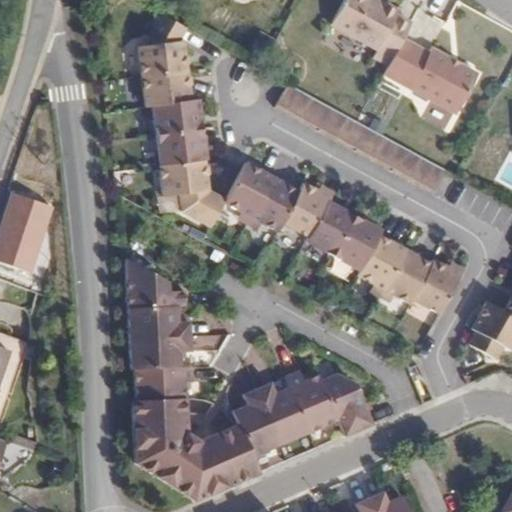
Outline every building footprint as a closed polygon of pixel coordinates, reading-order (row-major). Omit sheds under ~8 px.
[(413,22),(400,15),(402,11),(381,0),(345,0),(334,22),(380,48),(395,56),(404,38),(413,22)] [(208,192),(196,102),(189,103),(180,44),(176,41),(183,30),(163,20),(158,17),(145,39),(147,48),(135,50),(144,110),(151,108),(161,169),(159,169),(164,200),(180,198),(182,211),(209,227),(222,202),(224,201),(208,192)] [(459,111),(480,72),(432,47),(430,52),(404,38),(395,56),(391,62),(386,72),(459,111)] [(391,62),(395,56),(380,48),(377,55),(391,62)] [(360,120),(290,83),(278,107),(436,191),(449,167),(360,120)] [(380,230),(328,200),(329,198),(317,191),(303,183),(298,193),(244,163),(224,201),(222,202),(240,212),(261,223),(277,232),(282,224),(307,238),(305,241),(358,270),(356,273),(372,282),(394,293),(410,301),(412,297),(439,312),(460,271),(447,264),(433,257),(431,260),(379,232),(380,230)] [(329,198),(332,191),(320,185),(317,191),(329,198)] [(0,261),(33,272),(55,203),(11,189),(0,222),(0,261)] [(166,282),(123,258),(131,368),(134,368),(137,399),(133,399),(138,466),(194,504),(260,477),(254,460),(338,427),(344,439),(374,427),(356,382),(339,373),(323,381),(320,375),(305,382),(300,372),(287,378),(292,388),(277,395),(272,385),(245,397),(250,407),(235,414),(241,426),(202,444),(196,441),(183,434),(179,382),(190,381),(188,366),(178,367),(177,351),(187,350),(185,320),(174,321),(173,306),(183,305),(182,290),(167,291),(166,282)] [(460,271),(463,265),(450,258),(447,264),(460,271)] [(511,296),(503,313),(489,305),(473,332),(478,334),(471,347),(498,362),(505,350),(511,354),(511,352),(511,296)] [(0,425),(1,426),(26,344),(0,335),(0,425)] [(0,462),(5,464),(11,445),(2,441),(0,446),(0,462)] [(60,483),(67,466),(51,461),(44,477),(60,483)] [(408,511),(401,497),(388,504),(383,492),(356,504),(358,511),(408,511)]
